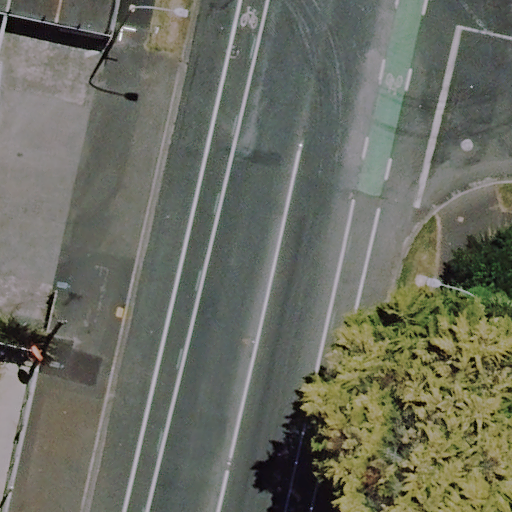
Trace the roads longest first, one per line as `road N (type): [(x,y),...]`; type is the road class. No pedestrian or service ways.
road 1 (tertiary): [(217,511),(333,2)]
road 2 (residential): [(333,2),(511,41)]
